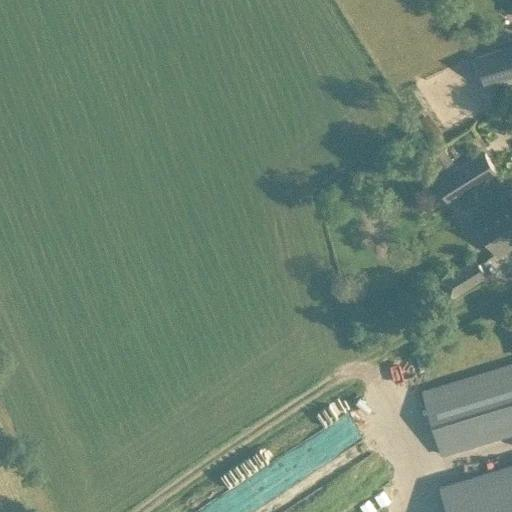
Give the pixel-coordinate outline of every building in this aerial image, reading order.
[(511,45),(477,56),(484,82),(492,80),(495,90),(511,85),(511,45)] [(511,115),(510,112),(494,122),(499,130),(511,132),(511,131),(511,115)] [(483,150),(436,179),(449,197),(458,192),(459,194),(497,170),(483,150)] [(511,185),(478,207),(484,217),(475,222),(497,255),(511,245),(511,185)] [(472,256),(437,278),(451,298),(486,275),(472,256)] [(511,360),(421,388),(441,454),(511,431),(511,360)] [(511,511),(511,462),(440,484),(448,511),(511,511)]
